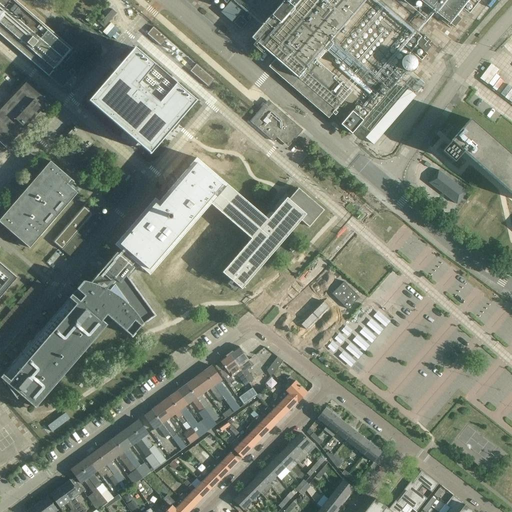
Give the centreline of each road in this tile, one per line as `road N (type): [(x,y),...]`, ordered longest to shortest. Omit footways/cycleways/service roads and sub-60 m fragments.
road 1 (residential): [(0,509),(251,323)]
road 2 (residential): [(205,511),(330,382)]
